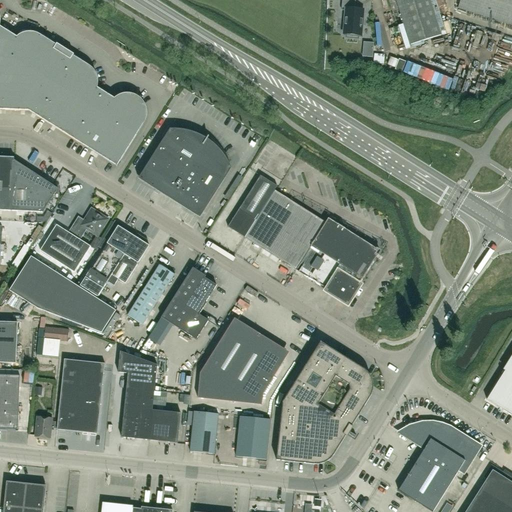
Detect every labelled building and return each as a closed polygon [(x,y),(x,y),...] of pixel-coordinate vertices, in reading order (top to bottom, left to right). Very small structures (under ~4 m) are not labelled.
[(354,9),(354,0),(341,0),(341,10),(345,11),(343,34),(346,34),(346,36),(357,37),(357,35),(360,36),(363,10),(354,9)] [(395,0),(410,45),(440,36),(428,0),(395,0)] [(511,0),(459,0),(457,8),(511,25),(511,0)] [(0,110),(13,111),(16,38),(0,27),(0,110)] [(16,38),(13,111),(28,111),(51,126),(88,66),(39,35),(35,33),(30,33),(25,33),(20,35),(16,38)] [(92,70),(88,66),(51,126),(84,146),(113,99),(96,88),(97,83),(97,78),(95,74),(92,70)] [(113,99),(84,146),(116,167),(136,136),(135,135),(143,124),(145,118),(146,113),(145,108),(143,103),(139,98),(134,96),(129,94),(123,94),(118,96),(113,99)] [(168,199),(203,143),(197,140),(191,137),(185,136),(179,134),(172,134),(161,151),(157,148),(137,179),(168,199)] [(209,147),(203,143),(168,199),(199,218),(215,193),(211,190),(225,168),(222,162),(218,156),(214,152),(209,147)] [(13,158),(0,157),(0,210),(11,211),(13,160),(13,158)] [(13,160),(11,211),(42,213),(57,189),(13,160)] [(295,270),(325,223),(274,191),(277,187),(260,176),(227,228),(244,238),(295,270)] [(97,236),(107,220),(91,210),(84,221),(77,217),(67,233),(56,225),(39,251),(73,273),(90,247),(79,240),(86,229),(97,236)] [(327,219),(325,223),(295,270),(324,289),(322,292),(347,308),(362,284),(359,282),(373,260),(370,246),(327,219)] [(102,289),(107,282),(113,286),(117,280),(124,284),(137,264),(148,246),(117,226),(117,227),(85,278),(79,287),(97,298),(102,289)] [(101,333),(115,311),(30,257),(9,291),(37,309),(101,333)] [(127,316),(142,325),(174,274),(159,265),(127,316)] [(204,278),(205,276),(192,268),(160,318),(195,340),(208,321),(198,315),(206,303),(205,302),(216,286),(204,278)] [(76,279),(68,274),(66,278),(74,283),(76,279)] [(0,363),(15,364),(17,323),(0,322),(0,363)] [(43,339),(67,342),(68,330),(44,327),(43,339)] [(228,327),(199,374),(197,399),(261,405),(262,395),(283,361),(228,327)] [(319,342),(297,379),(357,417),(369,397),(371,392),(372,387),(372,382),(370,377),(367,373),(363,370),(319,342)] [(152,410),(156,365),(119,352),(117,373),(127,374),(120,438),(177,443),(180,413),(152,410)] [(511,416),(511,358),(486,400),(511,416)] [(57,423),(56,429),(56,430),(97,434),(104,364),(63,360),(57,423)] [(0,428),(17,429),(17,420),(19,376),(0,375),(0,428)] [(357,417),(297,379),(285,398),(345,436),(357,417)] [(345,436),(285,398),(282,403),(275,461),(314,465),(319,465),(324,463),(329,460),(333,456),(345,436)] [(189,452),(213,454),(218,414),(193,412),(189,452)] [(56,429),(57,423),(51,422),(51,419),(36,417),(34,437),(49,439),(50,428),(56,429)] [(239,417),(235,457),(265,460),(269,420),(239,417)] [(432,511),(458,470),(463,473),(479,447),(449,428),(440,425),(431,423),(421,423),(410,426),(407,438),(424,449),(397,491),(431,511),(432,511)] [(511,511),(511,478),(491,465),(483,478),(486,479),(464,511),(511,511)] [(459,477),(453,483),(459,490),(463,486),(466,490),(468,488),(459,477)] [(6,481),(3,506),(23,508),(25,484),(6,481)] [(25,484),(23,508),(43,511),(45,486),(25,484)] [(131,511),(132,506),(102,503),(100,511),(131,511)]
